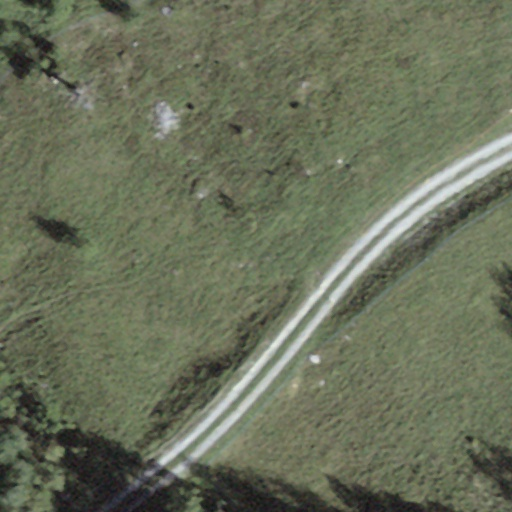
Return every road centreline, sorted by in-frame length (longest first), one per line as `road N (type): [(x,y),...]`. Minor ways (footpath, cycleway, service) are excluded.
road 1 (track): [(100,511),(374,240)]
road 2 (track): [(374,240),(488,160),(511,152)]
